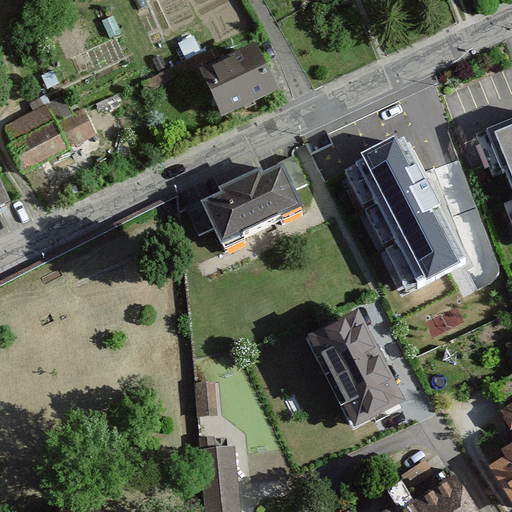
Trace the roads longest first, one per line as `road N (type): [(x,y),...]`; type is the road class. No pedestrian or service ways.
road 1 (residential): [(0,268),(511,25)]
road 2 (unknown): [(289,127),(238,0)]
